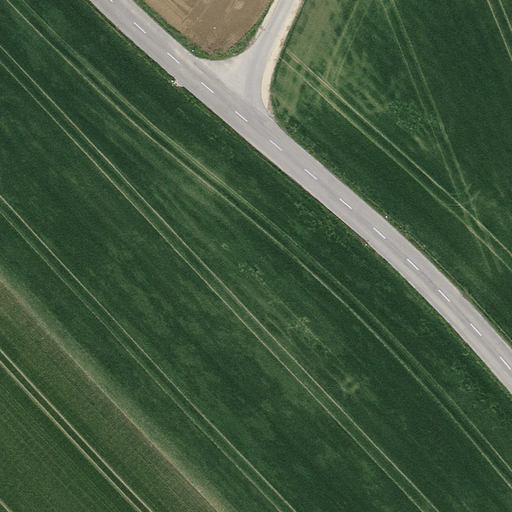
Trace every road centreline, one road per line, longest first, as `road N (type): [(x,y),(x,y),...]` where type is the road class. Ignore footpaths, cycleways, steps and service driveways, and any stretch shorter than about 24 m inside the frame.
road 1 (tertiary): [(104,0),(413,273),(511,377)]
road 2 (track): [(283,0),(227,110)]
